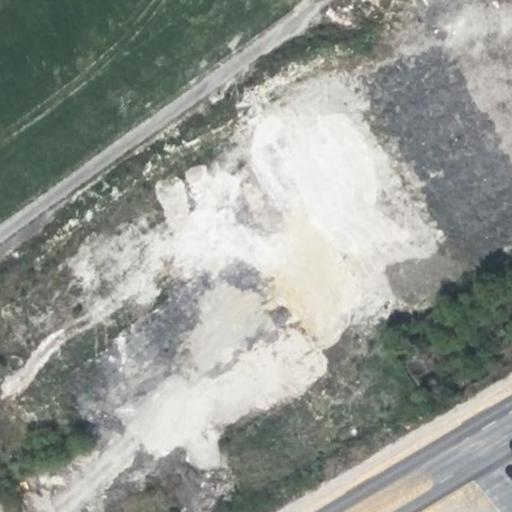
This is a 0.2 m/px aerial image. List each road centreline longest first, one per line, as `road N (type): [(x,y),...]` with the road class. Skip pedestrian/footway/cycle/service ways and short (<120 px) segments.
road 1 (unclassified): [(279,8),(0,229)]
road 2 (primary): [(452,341),(402,306),(341,299),(284,320),(244,366)]
road 3 (unclassified): [(0,303),(128,364)]
